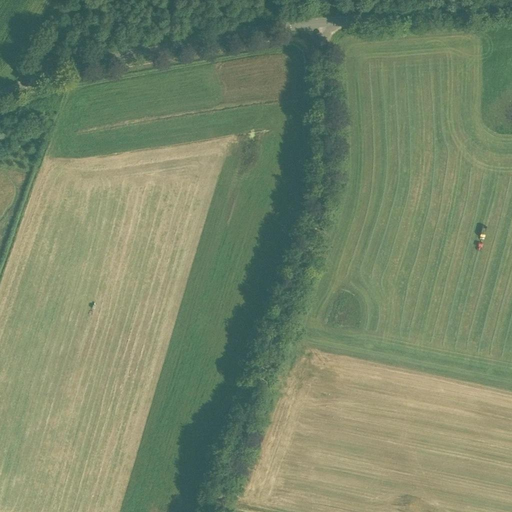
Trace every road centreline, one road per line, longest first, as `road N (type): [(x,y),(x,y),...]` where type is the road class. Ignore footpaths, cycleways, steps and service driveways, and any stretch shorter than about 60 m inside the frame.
road 1 (unclassified): [(214,511),(321,202),(319,24)]
road 2 (tertiary): [(319,24),(100,60),(0,96)]
road 3 (tertiary): [(319,24),(511,9)]
